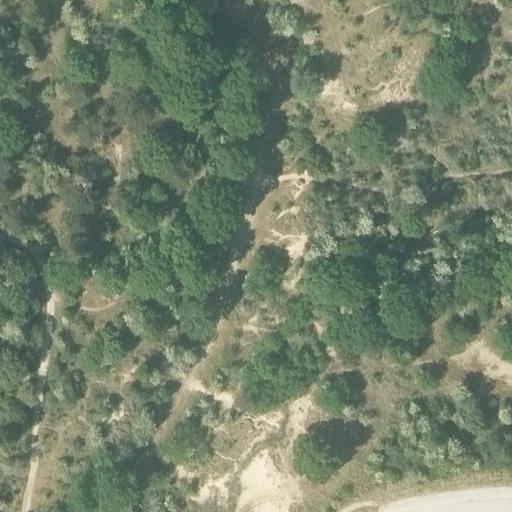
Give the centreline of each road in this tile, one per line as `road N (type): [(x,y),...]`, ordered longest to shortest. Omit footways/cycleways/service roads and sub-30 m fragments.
road 1 (track): [(91,511),(150,446),(248,208),(268,50),(231,0)]
road 2 (unknown): [(511,480),(454,483),(346,511)]
